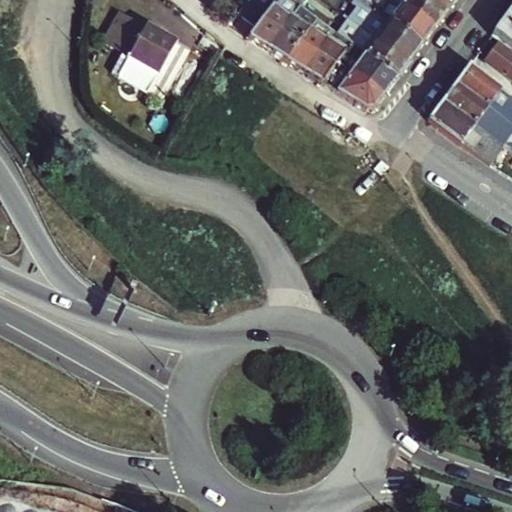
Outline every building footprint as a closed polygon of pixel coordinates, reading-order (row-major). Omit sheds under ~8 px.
[(264,21),(280,0),(249,0),(245,5),(264,21)] [(267,51),(291,20),(296,14),(300,8),(289,0),(280,0),(264,21),(249,40),(267,51)] [(432,32),(389,0),(374,0),(373,2),(370,0),(357,0),(357,1),(373,13),(420,48),(432,32)] [(389,0),(432,32),(444,16),(422,0),(389,0)] [(455,0),(454,0),(422,0),(444,16),(455,0)] [(361,29),(408,64),(420,48),(373,13),(357,1),(354,5),(362,10),(352,23),(361,29)] [(511,7),(491,36),(511,51),(511,7)] [(296,14),(302,18),(306,13),(300,8),(296,14)] [(97,42),(126,59),(144,27),(115,10),(97,42)] [(296,14),(291,20),(297,24),(302,18),(296,14)] [(267,51),(286,63),(308,32),(297,24),(291,20),(267,51)] [(286,63),(303,74),(333,33),(316,20),(308,32),(286,63)] [(159,101),(187,52),(144,27),(126,59),(116,75),(159,101)] [(349,45),(351,46),(396,80),(408,64),(361,29),(352,41),(349,45)] [(341,59),(344,55),(351,46),(349,45),(346,42),(341,38),(333,33),(303,74),(322,85),(338,64),(341,59)] [(511,54),(498,44),(484,64),(511,83),(511,54)] [(355,70),(352,74),(384,97),(396,80),(351,46),(344,55),(358,66),(355,70)] [(358,66),(344,55),(341,59),(346,62),(345,63),(355,70),(358,66)] [(322,85),(365,112),(374,110),(384,97),(352,74),(347,81),(337,74),(342,67),(338,64),(322,85)] [(511,116),(511,100),(468,67),(459,79),(454,86),(506,125),(511,116)] [(454,86),(441,103),(493,142),(506,125),(454,86)] [(493,142),(441,103),(428,121),(487,164),(499,146),(493,142)]
